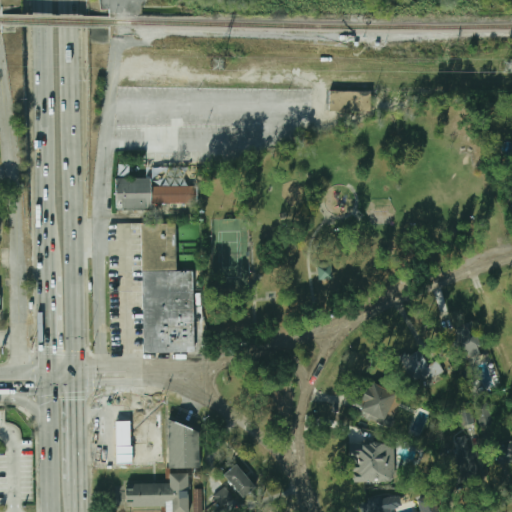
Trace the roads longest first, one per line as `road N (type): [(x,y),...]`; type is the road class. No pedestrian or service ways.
road 1 (residential): [(225,361),(212,384),(249,428),(271,439),(291,434),(308,391),(297,364),(257,352),(225,361)]
road 2 (primary): [(41,0),(44,203)]
road 3 (primary): [(73,202),(68,0)]
road 4 (primary): [(76,365),(73,202)]
road 5 (residential): [(77,381),(170,381),(230,406)]
road 6 (residential): [(511,257),(376,312)]
road 7 (primary): [(49,368),(50,511)]
road 8 (residential): [(376,312),(257,352)]
